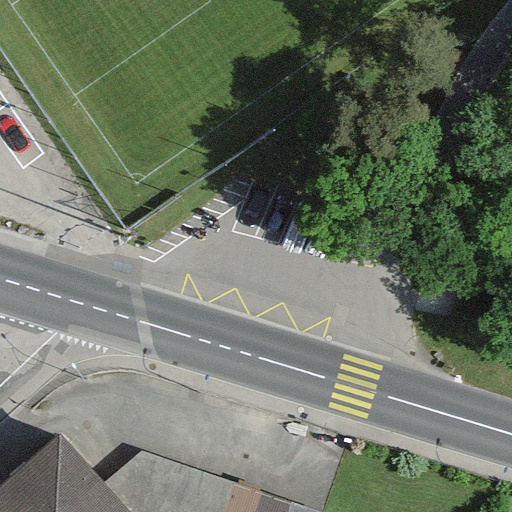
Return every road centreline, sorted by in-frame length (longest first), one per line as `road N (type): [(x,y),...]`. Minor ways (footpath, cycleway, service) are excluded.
road 1 (unclassified): [(354,387),(439,167),(511,30)]
road 2 (secondary): [(354,387),(67,299)]
road 3 (secondary): [(511,435),(354,387)]
